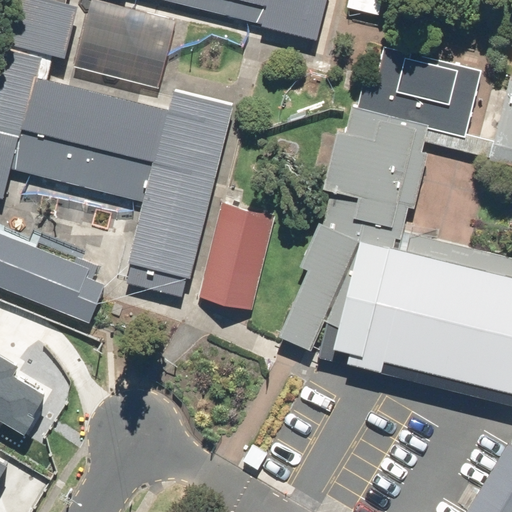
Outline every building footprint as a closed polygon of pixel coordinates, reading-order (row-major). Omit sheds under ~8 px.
[(129,262),(188,277),(233,101),(167,85),(163,102),(40,71),(47,44),(77,52),(89,0),(166,0),(318,38),(327,0),(0,0),(0,195),(3,196),(10,169),(144,202),(129,262)] [(279,335),(347,357),(511,397),(511,74),(491,158),(511,162),(511,256),(407,231),(430,138),(458,145),(477,71),(379,47),(370,83),(360,80),(348,129),(342,127),(327,185),(324,219),(303,264),(311,267),(279,335)] [(280,214),(226,199),(201,294),(255,308),(280,214)] [(0,231),(0,285),(91,322),(106,284),(87,277),(91,268),(0,231)] [(0,345),(0,412),(1,410),(28,425),(50,385),(16,366),(20,357),(0,345)] [(511,511),(511,449),(504,447),(467,511),(511,511)] [(0,451),(0,480),(13,460),(0,451)]
